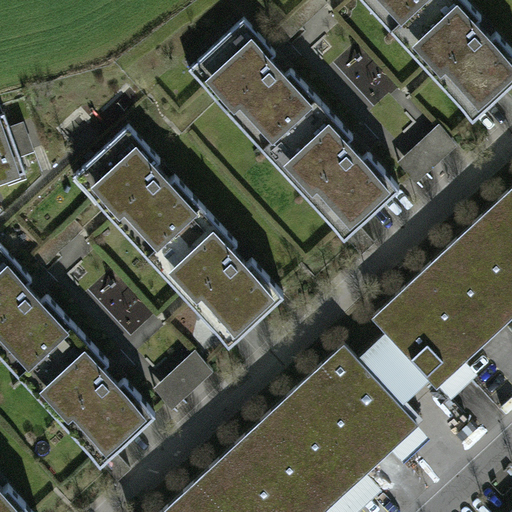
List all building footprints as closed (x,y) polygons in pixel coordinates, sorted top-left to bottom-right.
[(511,81),(511,49),(467,0),(364,0),(428,70),(472,118),(511,81)] [(281,55),(248,18),(191,69),(344,237),(400,186),(281,55)] [(3,112),(0,113),(0,179),(24,170),(3,112)] [(438,122),(397,158),(415,179),(457,143),(438,122)] [(283,293),(127,125),(69,179),(225,346),(283,293)] [(341,511),(364,491),(350,476),(386,441),(401,456),(417,440),(405,427),(412,421),(399,408),(423,385),(449,412),(487,376),(478,366),(511,333),(511,193),(372,324),(385,338),(361,361),(343,342),(161,511),(341,511)] [(155,409),(5,241),(0,244),(0,346),(100,459),(155,409)] [(195,348),(151,385),(168,405),(212,368),(195,348)] [(34,511),(0,474),(0,511),(34,511)]
